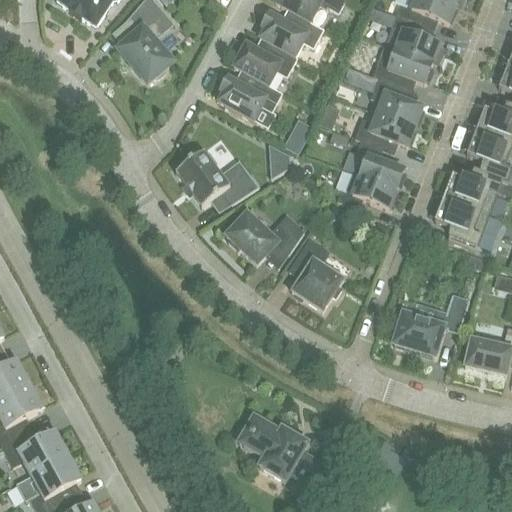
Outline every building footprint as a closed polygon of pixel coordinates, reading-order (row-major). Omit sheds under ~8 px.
[(113,6),(118,5),(121,0),(60,0),(56,7),(69,16),(82,25),(82,24),(95,33),(113,6)] [(153,0),(162,11),(174,0),(153,0)] [(339,0),(279,0),(275,9),(303,24),(310,28),(319,11),(326,15),(327,12),(338,19),(346,4),(339,0)] [(431,0),(411,0),(407,13),(400,10),(396,22),(418,30),(422,20),(448,30),(449,26),(452,27),(456,16),(453,15),(455,9),(431,0)] [(431,0),(455,9),(456,8),(460,9),(463,0),(431,0)] [(147,89),(152,85),(155,85),(158,84),(160,83),(162,81),(164,79),(166,77),(166,75),(167,73),(167,72),(172,68),(144,35),(163,18),(149,1),(126,27),(137,39),(118,55),(147,89)] [(310,28),(303,24),(297,34),(269,19),(262,33),(265,35),(260,44),(276,52),(295,62),(303,49),(313,55),(324,35),(310,28)] [(414,41),(418,30),(396,22),(384,51),(432,70),(433,68),(438,70),(443,56),(438,54),(440,50),(414,41)] [(295,62),(276,52),(271,63),(246,49),(244,53),(242,51),(236,61),(239,63),(233,72),(258,85),(269,91),(276,77),(287,83),(298,64),(295,62)] [(384,51),(372,82),(378,84),(395,91),(395,90),(399,80),(424,90),(426,87),(428,88),(433,76),(430,75),(432,70),(384,51)] [(511,52),(504,67),(503,69),(511,72),(511,52)] [(498,90),(500,91),(499,94),(511,98),(511,110),(506,109),(511,111),(511,72),(503,69),(502,71),(498,90)] [(349,73),(343,87),(373,98),(378,84),(372,82),(349,73)] [(269,91),(258,85),(252,96),(228,83),(220,97),(223,99),(219,107),(254,127),(261,113),(272,118),(283,99),(269,91)] [(401,93),(395,90),(395,91),(378,84),(373,98),(370,104),(382,108),(378,119),(414,133),(416,128),(419,129),(423,117),(420,116),(422,113),(396,103),(401,93)] [(485,114),(483,117),(482,116),(472,133),(471,135),(511,150),(511,111),(506,109),(506,110),(507,110),(501,120),(485,114)] [(412,138),(414,133),(378,119),(374,129),(362,125),(355,145),(360,147),(377,153),(381,143),(406,153),(408,149),(411,150),(415,139),(412,138)] [(331,136),(333,130),(321,125),(319,131),(331,136)] [(466,156),(468,157),(467,160),(483,166),(481,177),(474,174),(473,175),(508,188),(511,176),(511,150),(471,135),(470,137),(466,156)] [(294,140),(288,142),(284,150),(298,157),(304,146),(294,140)] [(383,155),(377,153),(360,147),(356,158),(360,160),(353,179),(396,195),(398,191),(401,192),(406,180),(403,179),(404,176),(379,166),(383,155)] [(288,161),(268,150),(269,184),(289,172),(295,171),(299,162),(295,160),(288,161)] [(190,161),(175,173),(177,176),(175,178),(176,179),(185,190),(185,191),(185,192),(186,191),(192,200),(192,201),(193,201),(201,212),(202,213),(223,198),(232,210),(259,193),(247,178),(229,192),(213,172),(217,169),(209,158),(205,161),(204,159),(204,158),(203,157),(193,165),(190,161)] [(452,180),(451,183),(449,182),(440,199),(439,199),(438,201),(488,221),(499,194),(511,199),(511,190),(508,188),(473,175),(473,176),(475,176),(469,186),(452,180)] [(394,200),(396,195),(353,179),(346,198),(341,197),(337,207),(359,216),(363,206),(389,215),(390,212),(393,213),(397,202),(394,200)] [(434,223),(436,224),(434,226),(451,233),(448,245),(475,256),(488,221),(438,201),(438,204),(434,223)] [(241,255),(257,270),(277,249),(289,259),(304,237),(287,221),(269,240),(247,220),(240,227),(237,224),(236,225),(237,225),(227,236),(229,238),(226,241),(230,245),(227,247),(238,257),(237,257),(238,258),(241,255)] [(377,228),(374,237),(376,241),(385,245),(389,233),(377,228)] [(329,258),(309,245),(289,276),(301,284),(292,297),(292,296),(291,298),(293,298),(322,316),(321,317),(322,317),(323,316),(332,301),(336,303),(342,294),(339,291),(342,285),(343,286),(343,285),(342,284),(321,271),(329,258)] [(467,270),(483,276),(487,265),(471,259),(467,270)] [(468,281),(465,290),(473,292),(476,283),(468,281)] [(415,319),(401,314),(396,330),(400,331),(394,351),(395,351),(396,349),(420,356),(419,359),(433,363),(443,333),(459,338),(470,306),(452,301),(446,319),(437,316),(433,330),(427,328),(427,327),(426,327),(426,328),(413,324),(415,319)] [(511,341),(506,340),(503,352),(471,345),(465,370),(465,372),(466,372),(466,371),(505,381),(506,381),(506,380),(510,365),(511,365),(511,341)] [(0,406),(29,390),(16,366),(0,375),(0,406)] [(0,449),(1,452),(28,437),(21,426),(42,414),(29,390),(0,406),(0,424),(1,425),(0,425),(0,449)] [(315,498),(329,473),(302,458),(307,449),(282,434),(280,437),(258,425),(252,436),(251,435),(249,440),(243,451),(264,463),(259,472),(285,487),(288,482),(315,498)] [(31,481),(68,461),(55,438),(34,449),(28,437),(1,452),(13,472),(23,467),(31,481)] [(392,449),(378,442),(365,465),(391,479),(400,461),(388,455),(392,449)] [(34,511),(59,511),(66,508),(60,497),(81,485),(68,461),(31,481),(39,496),(29,502),(34,511)]
